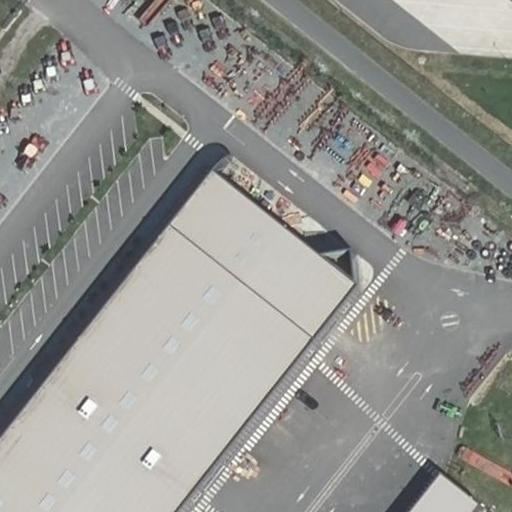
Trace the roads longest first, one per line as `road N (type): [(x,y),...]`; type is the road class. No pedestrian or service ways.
road 1 (unknown): [(0,408),(208,141)]
road 2 (unknown): [(208,141),(371,256),(493,305)]
road 3 (unclassified): [(511,191),(265,0)]
road 4 (unknown): [(493,305),(313,511)]
road 5 (unknown): [(117,67),(0,230)]
